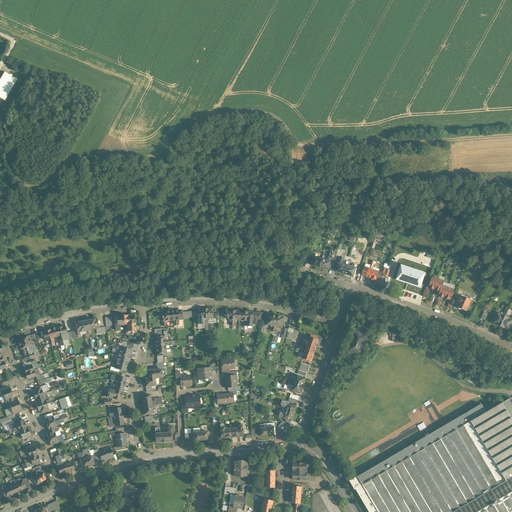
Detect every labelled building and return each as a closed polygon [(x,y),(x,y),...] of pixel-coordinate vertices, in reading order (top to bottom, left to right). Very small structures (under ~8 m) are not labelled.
[(0,79),(0,98),(5,101),(17,80),(4,72),(0,79)] [(437,255),(428,252),(427,257),(436,260),(437,255)] [(313,257),(313,256),(313,259),(311,263),(311,265),(320,268),(322,259),(313,257)] [(328,260),(322,259),(320,268),(328,270),(329,267),(330,264),(331,261),(330,261),(328,260)] [(338,263),(337,266),(336,265),(335,269),(336,269),(336,272),(344,274),(347,266),(341,264),(338,263)] [(425,273),(401,265),(396,280),(420,288),(425,273)] [(352,267),(347,266),(344,274),(353,277),(354,274),(355,275),(356,271),(355,271),(356,268),(355,268),(352,267)] [(391,270),(386,268),(384,274),(383,277),(388,278),(391,270)] [(372,270),(369,269),(366,277),(372,278),(371,279),(372,280),(375,281),(376,280),(378,272),(374,270),(372,270)] [(378,272),(376,280),(381,282),(383,277),(384,274),(381,273),(378,272)] [(438,280),(432,278),(431,281),(430,283),(430,284),(429,288),(435,290),(438,280)] [(438,280),(435,290),(440,292),(442,286),(444,282),(438,280)] [(442,286),(440,292),(439,296),(444,298),(448,288),(442,286)] [(453,290),(448,288),(444,298),(450,300),(451,296),(452,296),(453,293),(452,293),(453,290)] [(471,300),(461,296),(456,305),(458,306),(457,307),(458,308),(458,309),(459,310),(460,310),(461,310),(462,309),(466,311),(471,300)] [(253,312),(246,312),(245,321),(247,321),(249,321),(249,320),(252,320),(253,312)] [(504,316),(497,313),(494,321),(493,321),(493,322),(493,324),(495,325),(495,324),(500,327),(505,317),(504,316)] [(276,316),(269,315),(267,325),(272,326),(274,326),(276,316)] [(284,318),(276,316),(274,326),(277,327),(282,328),(282,325),(284,325),(284,323),(283,323),(284,318)] [(511,319),(507,317),(505,317),(500,327),(506,329),(506,330),(507,331),(509,330),(510,328),(511,323),(511,319)] [(94,319),(91,320),(93,330),(96,329),(99,328),(97,319),(95,319),(94,319)] [(353,328),(346,352),(350,353),(348,358),(357,361),(358,355),(364,357),(368,342),(371,333),(366,332),(367,328),(358,325),(357,329),(353,328)] [(316,337),(311,335),(310,337),(309,341),(308,345),(315,348),(316,346),(317,346),(317,344),(318,341),(316,339),(315,339),(316,337)] [(29,337),(23,338),(26,347),(29,346),(31,346),(31,345),(29,337)] [(23,338),(20,339),(18,339),(18,341),(18,343),(19,343),(20,347),(20,349),(21,349),(23,348),(26,347),(23,338)] [(315,348),(308,345),(307,346),(306,349),(305,352),(313,354),(314,352),(314,353),(315,350),(315,348)] [(125,348),(121,347),(119,354),(130,357),(132,350),(125,348)] [(313,354),(305,352),(304,354),(302,360),(309,363),(310,361),(311,361),(312,359),(313,357),(312,357),(313,354)] [(119,354),(117,361),(117,362),(128,365),(130,365),(131,362),(129,361),(130,357),(119,354)] [(233,359),(221,361),(222,366),(222,369),(223,369),(229,368),(229,367),(234,366),(233,359)] [(36,361),(30,363),(31,366),(32,365),(33,371),(36,370),(43,368),(43,367),(42,365),(42,363),(37,365),(36,361)] [(128,365),(117,362),(115,368),(120,370),(126,371),(128,365)] [(310,366),(301,363),(299,370),(307,373),(308,373),(310,366)] [(28,366),(26,367),(24,368),(24,371),(25,371),(26,374),(33,371),(32,365),(31,366),(28,367),(28,366)] [(210,368),(197,369),(198,379),(203,379),(207,378),(207,377),(211,377),(210,371),(210,368)] [(158,370),(148,371),(148,378),(148,379),(155,378),(158,378),(158,370)] [(26,374),(25,374),(27,379),(35,376),(33,371),(26,374)] [(47,372),(38,375),(35,376),(37,381),(42,380),(45,379),(49,377),(47,372)] [(180,377),(180,382),(181,386),(191,385),(190,382),(191,382),(190,376),(180,377)] [(227,377),(225,377),(226,388),(236,387),(235,376),(227,377)] [(305,379),(297,376),(295,381),(294,384),(304,387),(304,385),(303,384),(305,379)] [(155,378),(148,379),(148,378),(145,379),(145,387),(151,386),(155,386),(155,381),(155,378)] [(304,387),(294,384),(293,386),(292,391),(294,392),(294,394),(296,394),(297,393),(300,394),(301,392),(302,393),(304,387)] [(40,387),(33,390),(33,392),(34,396),(42,393),(41,390),(40,387)] [(9,388),(2,390),(3,396),(11,393),(9,388)] [(109,391),(108,393),(107,397),(120,400),(122,395),(114,393),(109,391)] [(11,393),(3,396),(4,396),(5,401),(8,400),(8,402),(12,401),(11,400),(13,399),(11,393)] [(42,393),(34,396),(36,400),(37,401),(37,402),(45,399),(43,395),(42,393)] [(230,394),(217,396),(217,399),(217,404),(218,404),(223,404),(222,404),(227,403),(233,402),(233,396),(232,394),(230,394)] [(150,395),(141,396),(143,407),(152,406),(151,404),(150,395)] [(199,396),(184,398),(185,406),(186,409),(200,407),(199,396)] [(65,398),(59,400),(63,409),(68,407),(65,398)] [(511,511),(511,399),(511,398),(503,402),(486,412),(481,404),(358,477),(357,476),(349,481),(352,486),(351,486),(353,489),(353,488),(355,490),(356,490),(368,511),(511,511)] [(17,399),(14,400),(13,399),(11,400),(12,401),(8,402),(10,408),(19,405),(17,399)] [(45,399),(37,402),(37,401),(35,402),(37,408),(47,404),(45,399)] [(47,404),(37,408),(38,411),(40,411),(41,413),(49,410),(47,404)] [(289,405),(288,405),(287,409),(286,411),(294,414),(295,410),(296,407),(295,407),(295,405),(293,404),(292,406),(289,405)] [(19,405),(10,408),(13,414),(22,411),(19,405)] [(152,406),(143,407),(144,415),(149,414),(149,416),(152,415),(151,414),(153,414),(152,408),(152,406)] [(122,408),(113,409),(114,413),(114,417),(123,416),(122,408)] [(294,414),(286,411),(285,414),(284,418),(286,419),(292,421),(292,419),(292,418),(294,414)] [(0,419),(0,423),(1,423),(14,418),(13,415),(0,419)] [(123,416),(114,417),(116,426),(124,424),(123,416)] [(45,419),(47,425),(55,422),(54,420),(53,417),(52,417),(45,419)] [(14,418),(1,423),(3,427),(7,425),(8,424),(15,421),(14,418)] [(16,422),(15,422),(17,428),(25,425),(23,420),(16,422)] [(15,421),(8,424),(7,425),(8,429),(10,428),(10,430),(12,430),(17,428),(15,422),(16,422),(15,421)] [(55,422),(47,425),(49,430),(53,429),(56,428),(57,428),(56,425),(55,422)] [(274,424),(267,424),(268,428),(268,436),(277,435),(276,431),(275,431),(274,424)] [(284,424),(278,431),(285,433),(289,428),(284,424)] [(238,426),(237,426),(237,428),(231,428),(232,437),(242,437),(242,433),(244,433),(243,431),(242,431),(242,425),(241,425),(238,426)] [(263,425),(260,425),(260,431),(259,431),(259,436),(261,435),(261,436),(268,436),(268,428),(264,428),(263,425)] [(231,428),(225,429),(224,427),(223,427),(220,427),(220,432),(219,432),(219,435),(220,435),(221,438),(232,437),(231,428)] [(53,429),(49,430),(50,433),(47,435),(48,440),(56,437),(55,435),(53,429)] [(28,430),(19,433),(22,439),(30,436),(28,430)] [(204,432),(200,432),(200,440),(208,440),(208,438),(209,438),(209,435),(207,436),(207,432),(207,431),(207,432),(204,432)] [(200,432),(192,433),(193,434),(190,434),(190,440),(191,440),(192,441),(200,440),(200,432)] [(125,433),(116,435),(118,447),(124,446),(127,446),(125,433)] [(159,434),(155,434),(155,436),(153,436),(154,443),(163,442),(163,433),(159,434)] [(165,433),(163,433),(163,442),(171,442),(170,433),(165,433)] [(56,437),(48,440),(50,445),(58,443),(58,442),(56,437)] [(34,446),(20,451),(22,457),(23,457),(28,455),(36,452),(34,446)] [(110,449),(99,453),(98,451),(98,452),(101,461),(101,462),(114,457),(110,447),(110,448),(110,449)] [(88,449),(82,451),(83,452),(85,459),(91,457),(90,455),(88,449)] [(36,452),(28,455),(30,460),(38,457),(36,452)] [(38,457),(30,460),(31,461),(32,466),(40,463),(38,457)] [(91,457),(85,459),(88,466),(93,464),(91,457)] [(241,461),(239,461),(237,462),(234,462),(234,474),(236,474),(236,476),(237,476),(238,478),(241,478),(242,476),(246,476),(246,471),(246,462),(242,462),(241,461)] [(63,465),(62,465),(65,473),(71,471),(68,463),(63,465)] [(300,464),(293,463),(293,464),(293,467),(293,468),(294,468),(294,470),(293,470),(293,471),(293,472),(293,473),(293,476),(293,479),(293,480),(299,480),(307,480),(307,476),(307,475),(307,473),(307,472),(307,471),(307,469),(307,468),(307,464),(307,463),(300,463),(300,464)] [(62,465),(57,467),(60,475),(65,473),(62,465)] [(275,471),(266,471),(266,479),(275,479),(275,471)] [(43,473),(38,476),(41,483),(46,481),(43,473)] [(37,476),(32,478),(36,486),(41,483),(38,476),(37,476)] [(20,482),(17,484),(20,491),(25,489),(26,490),(30,488),(26,478),(21,481),(22,482),(20,482)] [(275,479),(266,479),(266,488),(275,488),(275,479)] [(14,485),(12,486),(15,494),(20,491),(17,484),(14,485)] [(9,487),(7,489),(10,496),(15,494),(12,486),(9,487)] [(301,487),(293,486),(292,495),(301,496),(301,487)] [(10,496),(7,489),(1,491),(4,496),(5,499),(10,496)] [(301,496),(292,495),(291,503),(300,504),(301,496)] [(243,497),(235,496),(233,505),(233,507),(236,507),(236,508),(241,509),(243,497)] [(124,498),(124,506),(134,507),(135,498),(124,498)] [(271,511),(273,501),(264,499),(261,511),(271,511)] [(56,501),(47,505),(48,506),(50,511),(59,508),(56,501)]
